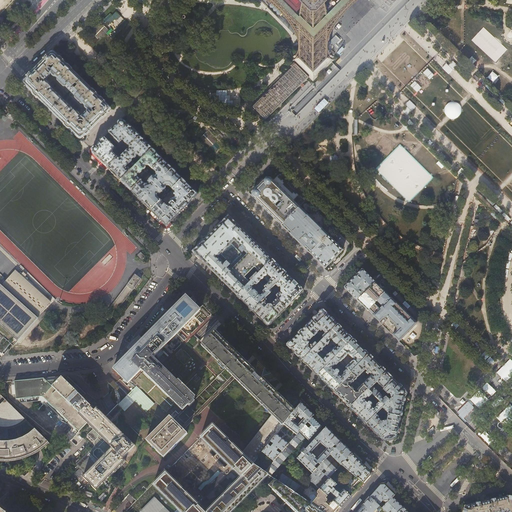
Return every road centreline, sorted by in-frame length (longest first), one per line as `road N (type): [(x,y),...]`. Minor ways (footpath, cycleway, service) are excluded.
road 1 (secondary): [(166,247),(0,86)]
road 2 (residential): [(0,369),(105,357),(181,262)]
road 3 (secondary): [(387,466),(265,345)]
road 4 (residential): [(323,288),(424,388)]
road 5 (residential): [(224,190),(323,288)]
